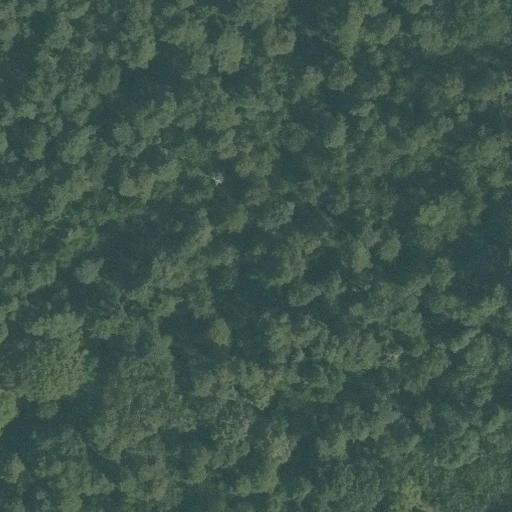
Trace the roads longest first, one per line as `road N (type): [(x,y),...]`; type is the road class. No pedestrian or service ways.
road 1 (unclassified): [(0,355),(193,412),(436,511)]
road 2 (track): [(70,0),(2,355)]
